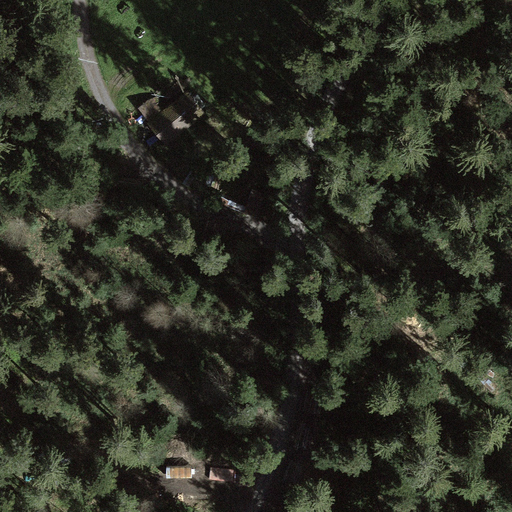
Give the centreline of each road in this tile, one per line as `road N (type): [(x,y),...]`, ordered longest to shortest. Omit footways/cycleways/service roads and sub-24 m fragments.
road 1 (track): [(263,511),(278,477),(318,289),(338,102),(398,0)]
road 2 (track): [(120,0),(184,71),(265,98),(338,102)]
